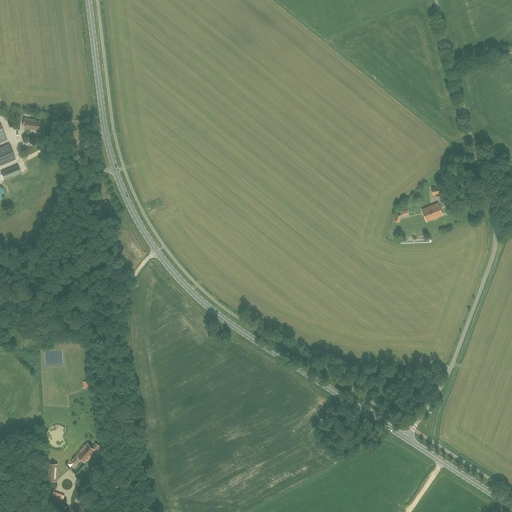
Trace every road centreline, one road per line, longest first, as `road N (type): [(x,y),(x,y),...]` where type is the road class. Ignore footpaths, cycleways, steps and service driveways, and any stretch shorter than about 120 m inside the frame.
road 1 (primary): [(406,438),(226,321),(157,252),(129,206),(105,137),(87,0)]
road 2 (unclassified): [(406,438),(448,374),(494,249),(435,0)]
road 3 (track): [(84,511),(139,456),(126,307),(132,277),(157,252)]
road 4 (primary): [(511,506),(406,438)]
